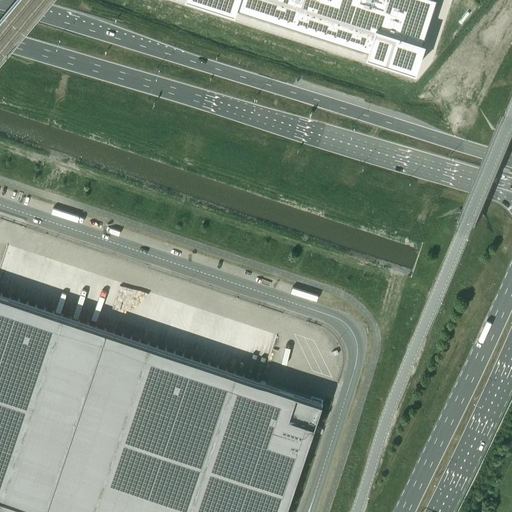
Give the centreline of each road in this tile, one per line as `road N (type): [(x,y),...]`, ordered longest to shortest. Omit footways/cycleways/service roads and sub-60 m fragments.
road 1 (unclassified): [(307,511),(353,375),(353,339),(344,325),(0,205)]
road 2 (primary): [(511,161),(0,4)]
road 3 (primary): [(0,37),(502,189)]
road 4 (unclassified): [(356,511),(393,399),(511,112)]
road 5 (primary): [(511,288),(405,511)]
road 6 (primary): [(437,511),(511,357)]
